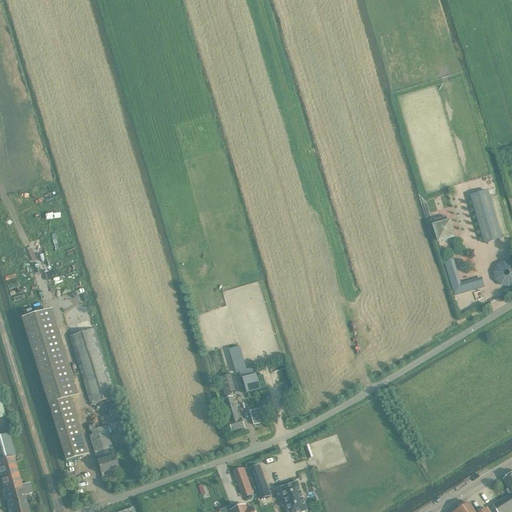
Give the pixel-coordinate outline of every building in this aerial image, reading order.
[(501,238),(488,192),(470,197),(484,243),(501,238)] [(439,243),(455,238),(450,222),(448,223),(446,217),(434,221),(436,227),(434,227),(439,243)] [(483,281),(459,288),(451,261),(445,263),(454,296),(485,287),(483,281)] [(63,400),(71,398),(44,312),(21,319),(65,463),(81,458),(63,400)] [(94,329),(68,337),(90,406),(105,401),(113,399),(115,398),(94,329)] [(240,373),(247,395),(261,390),(254,368),(245,371),(244,368),(245,368),(239,348),(230,351),(236,371),(238,370),(239,374),(240,373)] [(235,392),(231,376),(219,379),(224,395),(235,392)] [(238,414),(233,398),(224,401),(231,423),(230,423),(231,425),(229,426),(230,431),(232,430),(233,432),(245,428),(240,413),(238,414)] [(266,408),(261,410),(250,412),(254,426),(270,421),(266,408)] [(0,436),(0,475),(8,503),(7,505),(7,508),(9,509),(10,511),(28,511),(24,496),(32,493),(29,484),(21,486),(14,458),(15,458),(9,434),(0,436)] [(107,442),(92,447),(91,447),(99,474),(100,474),(116,469),(107,442)] [(234,473),(243,498),(253,495),(243,469),(234,473)] [(511,511),(511,475),(503,481),(508,489),(507,491),(509,494),(511,494),(511,495),(498,503),(493,506),(496,511),(511,511)] [(263,477),(253,481),(260,500),(270,496),(263,477)] [(282,488),(281,488),(281,489),(288,511),(304,511),(306,511),(307,511),(307,510),(298,484),(298,483),(297,483),(282,488)]
